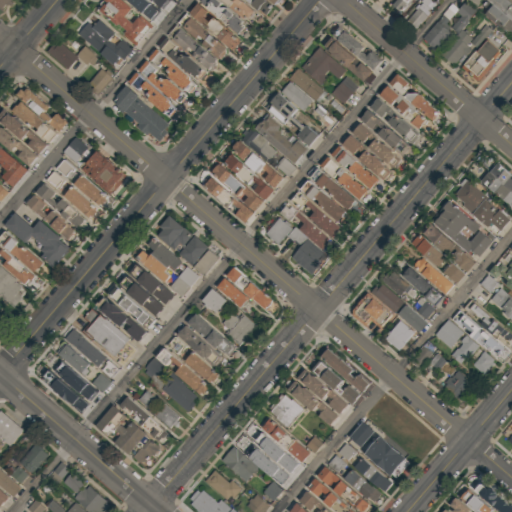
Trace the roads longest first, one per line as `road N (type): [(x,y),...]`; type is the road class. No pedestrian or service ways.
road 1 (residential): [(511,478),(0,36)]
road 2 (residential): [(149,511),(511,82)]
road 3 (residential): [(0,376),(323,0)]
road 4 (residential): [(511,147),(343,0)]
road 5 (tertiary): [(161,511),(0,372)]
road 6 (residential): [(410,511),(511,392)]
